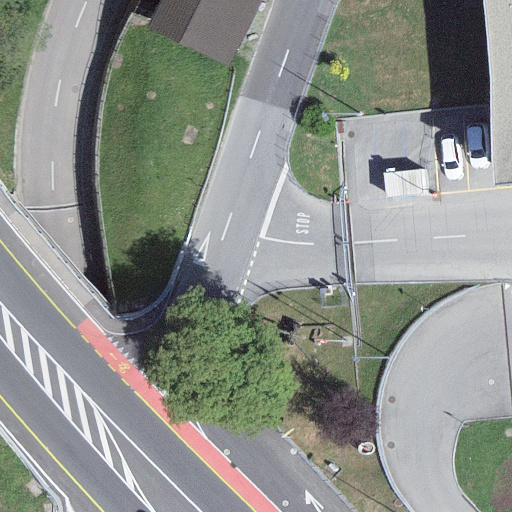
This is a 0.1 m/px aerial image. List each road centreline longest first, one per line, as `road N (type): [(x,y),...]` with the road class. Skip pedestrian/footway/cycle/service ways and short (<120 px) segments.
road 1 (unclassified): [(101,511),(53,207),(58,102),(88,0)]
road 2 (unclassified): [(140,427),(197,307),(303,0)]
road 3 (primary): [(140,427),(0,273)]
road 4 (primary): [(0,367),(124,511)]
road 5 (primary): [(226,511),(140,427)]
